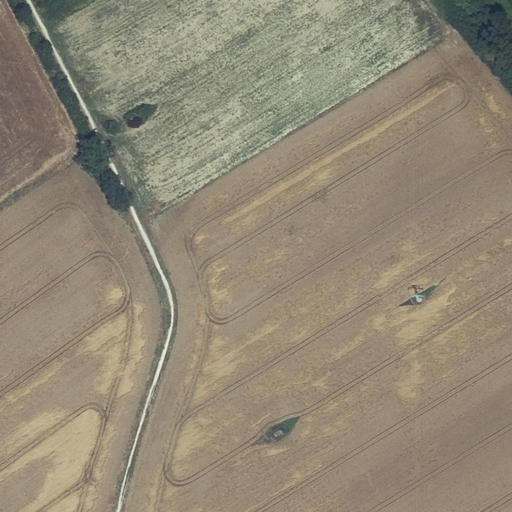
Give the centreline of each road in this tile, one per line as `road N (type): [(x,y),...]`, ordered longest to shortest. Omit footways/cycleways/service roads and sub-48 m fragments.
road 1 (track): [(117,511),(172,308),(98,133),(25,0)]
road 2 (track): [(0,204),(98,133)]
